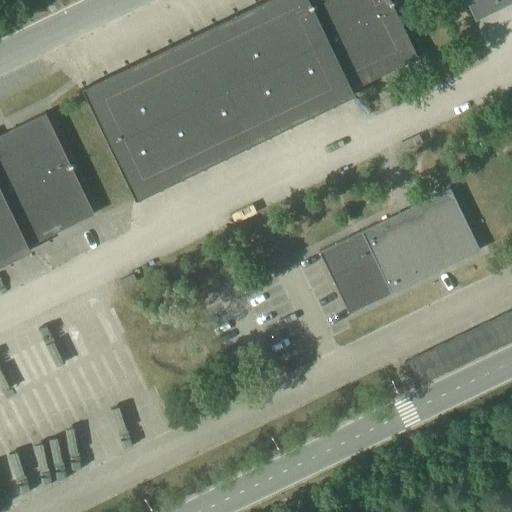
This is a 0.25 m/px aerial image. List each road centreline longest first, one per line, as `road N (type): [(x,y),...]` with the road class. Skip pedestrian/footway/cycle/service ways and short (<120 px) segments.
road 1 (unclassified): [(204,511),(511,362)]
road 2 (unclassified): [(118,0),(0,57)]
